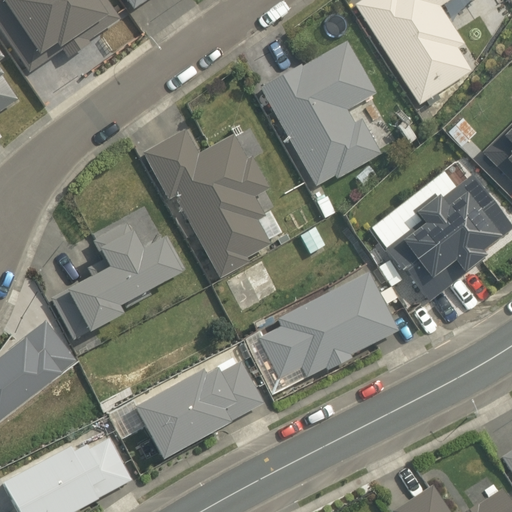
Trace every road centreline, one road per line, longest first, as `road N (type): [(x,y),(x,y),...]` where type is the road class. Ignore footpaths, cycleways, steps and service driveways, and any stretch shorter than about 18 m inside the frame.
road 1 (tertiary): [(511,345),(199,511)]
road 2 (residential): [(258,0),(48,156),(0,215)]
